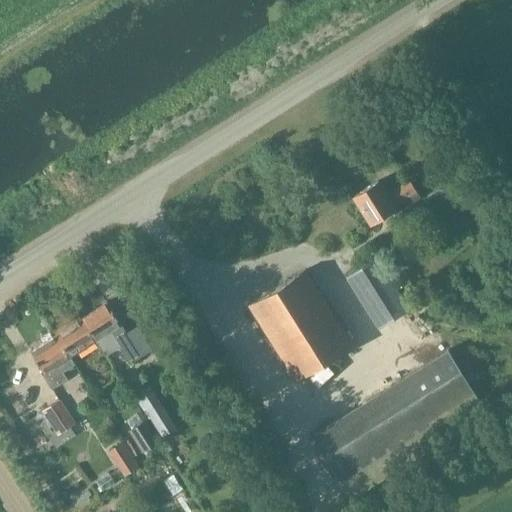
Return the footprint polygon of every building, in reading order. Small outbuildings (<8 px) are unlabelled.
[(392,205),(415,191),(408,180),(385,194),(377,181),(352,196),(369,224),(394,208),(392,205)] [(377,327),(418,302),(413,295),(404,301),(377,257),(346,276),(377,327)] [(295,379),(351,345),(305,270),(248,305),(295,379)] [(81,318),(95,339),(96,339),(103,350),(116,341),(130,362),(151,348),(137,326),(126,333),(119,323),(120,323),(106,301),(81,318)] [(69,356),(71,355),(95,339),(81,318),(55,335),(69,356)] [(76,363),(71,355),(69,356),(55,335),(30,351),(43,371),(41,372),(52,389),(69,378),(64,371),(76,363)] [(311,435),(350,498),(487,413),(448,350),(311,435)] [(45,414),(61,437),(78,426),(62,403),(45,414)] [(180,440),(162,410),(150,417),(169,447),(180,440)] [(129,430),(142,451),(157,442),(144,420),(129,430)] [(125,446),(111,455),(117,465),(119,464),(128,478),(141,470),(125,446)] [(94,477),(101,488),(113,480),(106,469),(94,477)]
